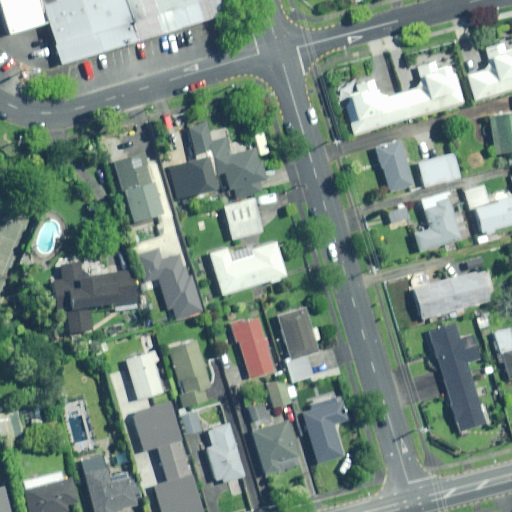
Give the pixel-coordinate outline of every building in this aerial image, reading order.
[(45,22),(37,0),(0,0),(0,20),(4,35),(45,22)] [(213,0),(67,0),(40,8),(60,70),(220,20),(213,0)] [(511,48),(502,51),(500,44),(481,49),(487,70),(465,76),(472,101),(511,89),(511,48)] [(413,68),(417,81),(416,89),(382,99),(375,93),(370,79),(333,90),(336,101),(340,100),(350,135),(462,103),(451,66),(435,70),(432,62),(413,68)] [(511,152),(511,116),(511,113),(485,119),(494,156),(511,152)] [(191,159),(197,180),(219,173),(224,191),(263,179),(253,148),(238,153),(235,143),(230,145),(225,129),(206,135),(202,123),(182,129),(191,159)] [(402,145),(396,147),(395,142),(371,149),(368,150),(374,171),(378,170),(385,193),(408,186),(401,163),(407,161),(402,145)] [(156,215),(139,154),(109,161),(125,223),(156,215)] [(457,179),(451,154),(413,164),(420,189),(457,179)] [(197,180),(191,159),(163,168),(172,196),(199,188),(197,180)] [(477,234),(481,233),(482,236),(492,233),(491,230),(511,224),(511,201),(510,196),(494,200),(492,194),(464,202),(466,209),(470,208),(477,234)] [(259,233),(250,199),(219,208),(228,241),(259,233)] [(410,229),(411,234),(408,235),(413,252),(456,240),(455,238),(463,235),(457,217),(450,219),(444,199),(419,207),(417,207),(421,224),(424,223),(426,230),(423,231),(422,226),(410,229)] [(406,219),(402,208),(383,213),(386,224),(406,219)] [(283,278),(273,243),(249,249),(251,257),(228,264),(224,249),(205,254),(217,296),(283,278)] [(157,260),(154,249),(132,255),(140,284),(154,279),(163,310),(167,309),(171,319),(200,311),(188,270),(180,272),(175,255),(157,260)] [(94,276),(92,261),(54,266),(56,281),(48,282),(53,317),(61,315),(63,334),(89,331),(86,307),(109,304),(110,312),(132,309),(127,271),(94,276)] [(415,320),(445,312),(446,318),(461,314),(459,308),(485,302),(477,272),(408,290),(415,320)] [(302,357),(313,354),(301,309),(274,316),(285,356),(281,357),(288,383),(294,381),(295,387),(309,383),(302,357)] [(257,319),(248,322),(246,316),(229,321),(235,343),(238,342),(249,378),(273,371),(257,319)] [(487,326),(484,316),(473,319),(476,329),(487,326)] [(462,350),(454,323),(428,330),(439,368),(450,404),(458,431),(484,423),(466,362),(479,359),(475,346),(462,350)] [(511,333),(492,340),(507,382),(511,380),(511,333)] [(178,395),(182,408),(207,401),(204,389),(211,387),(197,339),(167,348),(177,381),(180,381),(184,393),(178,395)] [(155,351),(147,353),(120,361),(132,401),(167,391),(160,370),(153,373),(150,362),(157,360),(155,351)] [(287,404),(280,379),(262,384),(269,409),(287,404)] [(305,403),(307,410),(297,412),(311,464),(339,457),(330,425),(341,422),(336,402),(328,404),(326,397),(305,403)] [(190,445),(181,448),(167,402),(131,413),(142,452),(155,448),(165,482),(152,485),(159,511),(199,511),(184,458),(193,455),(190,445)] [(264,418),(261,404),(247,408),(249,421),(264,418)] [(0,440),(22,435),(15,410),(0,414),(0,440)] [(201,430),(195,411),(179,416),(185,435),(201,430)] [(297,456),(285,420),(251,430),(264,475),(281,469),(279,462),(297,456)] [(205,449),(215,480),(220,479),(222,483),(244,476),(228,424),(207,430),(212,447),(205,449)] [(133,487),(130,477),(128,477),(108,482),(101,456),(79,462),(91,511),(113,511),(135,505),(141,503),(137,486),(133,487)] [(60,480),(59,472),(22,479),(28,511),(68,511),(67,505),(76,503),(71,478),(60,480)] [(0,511),(9,511),(4,486),(0,487),(0,511)]
